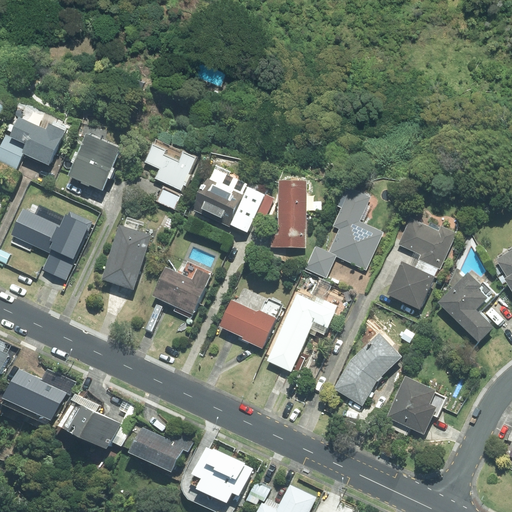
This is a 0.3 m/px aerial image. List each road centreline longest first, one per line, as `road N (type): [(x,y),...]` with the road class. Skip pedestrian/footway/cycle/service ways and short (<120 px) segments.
road 1 (secondary): [(439,511),(0,307)]
road 2 (residential): [(439,511),(511,383)]
